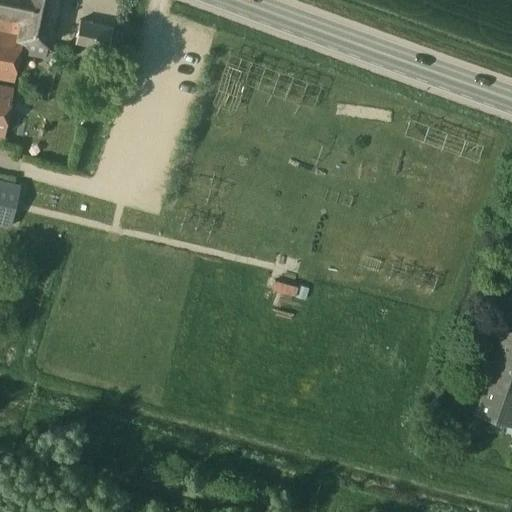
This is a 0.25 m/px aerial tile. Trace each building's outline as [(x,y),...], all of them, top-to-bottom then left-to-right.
[(0,79),(13,82),(23,40),(47,45),(56,0),(0,0),(0,29),(17,33),(16,36),(0,32),(0,79)] [(73,44),(106,51),(112,26),(79,19),(73,44)] [(12,90),(0,87),(0,136),(3,137),(12,90)] [(0,225),(9,228),(21,185),(0,180),(0,225)] [(474,409),(511,424),(511,329),(502,327),(474,409)]
